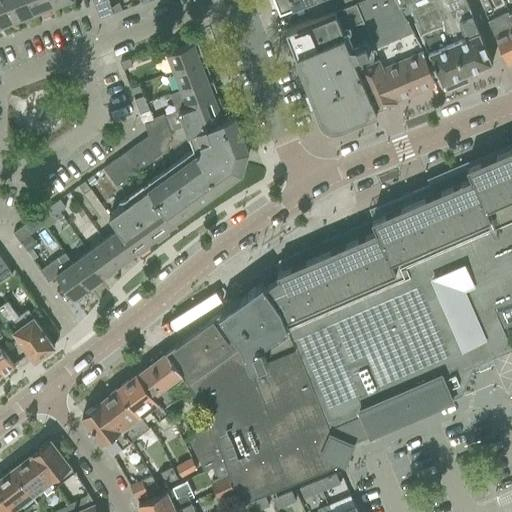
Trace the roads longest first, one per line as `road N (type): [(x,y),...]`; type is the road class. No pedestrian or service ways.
road 1 (tertiary): [(87,357),(304,190)]
road 2 (tertiary): [(304,190),(511,108)]
road 3 (residential): [(304,190),(233,0)]
road 4 (residential): [(76,56),(98,120),(27,173),(0,149)]
road 5 (residential): [(220,0),(76,56)]
road 6 (residential): [(87,357),(0,236)]
road 7 (residential): [(121,511),(43,391)]
